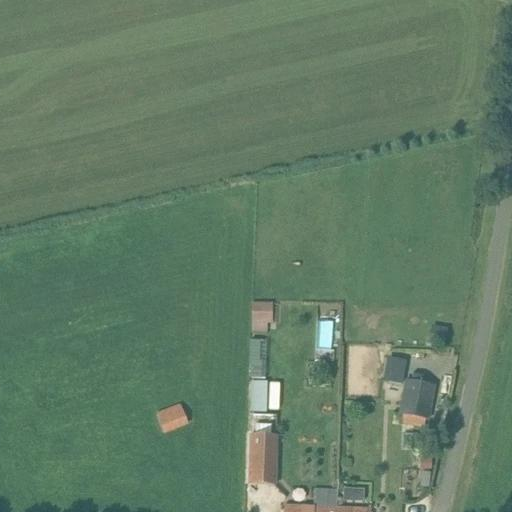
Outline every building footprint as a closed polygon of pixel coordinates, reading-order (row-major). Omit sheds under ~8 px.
[(249,303),(250,333),(270,333),(269,303),(249,303)] [(260,376),(273,376),(273,338),(257,338),(257,372),(260,376)] [(262,413),(264,382),(249,381),(248,412),(262,413)] [(433,387),(413,383),(406,382),(399,416),(427,421),(433,387)] [(187,427),(180,406),(156,414),(164,436),(187,427)] [(277,437),(249,436),(247,486),(276,487),(277,437)] [(420,470),(430,470),(430,460),(420,460),(420,470)]
